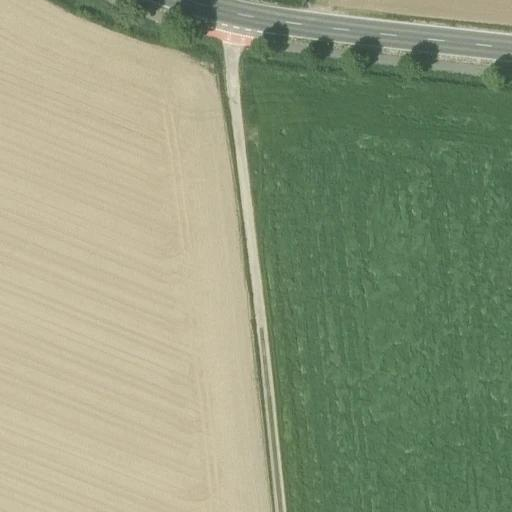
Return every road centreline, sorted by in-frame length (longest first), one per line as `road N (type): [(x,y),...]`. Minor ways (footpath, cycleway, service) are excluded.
road 1 (track): [(233,16),(227,74),(277,511)]
road 2 (tertiary): [(511,48),(233,16),(189,0)]
